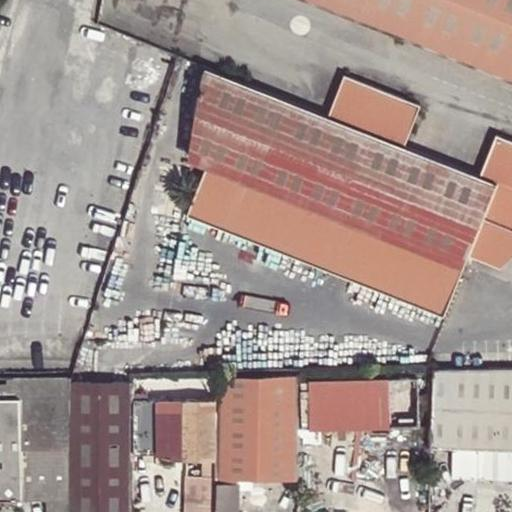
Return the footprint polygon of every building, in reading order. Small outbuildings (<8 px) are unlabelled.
[(511,0),(324,0),(511,76),(511,139),(499,135),(482,177),(406,146),(422,106),(346,76),(331,116),(208,67),(191,162),(207,170),(190,213),(444,318),(471,254),(484,226),(511,236),(511,0)] [(511,236),(484,226),(471,254),(503,267),(511,258),(511,236)] [(434,433),(433,447),(488,448),(511,449),(511,366),(437,368),(435,419),(434,433)] [(239,511),(240,473),(299,474),(303,372),(220,375),(220,387),(220,398),(219,459),(216,511),(239,511)] [(220,387),(220,375),(194,376),(194,388),(220,387)] [(72,381),(72,377),(0,377),(0,497),(71,496),(72,381)] [(70,511),(133,511),(133,381),(72,381),(71,496),(70,511)] [(206,459),(219,459),(220,398),(136,400),(137,455),(175,455),(186,455),(186,460),(206,459)]
